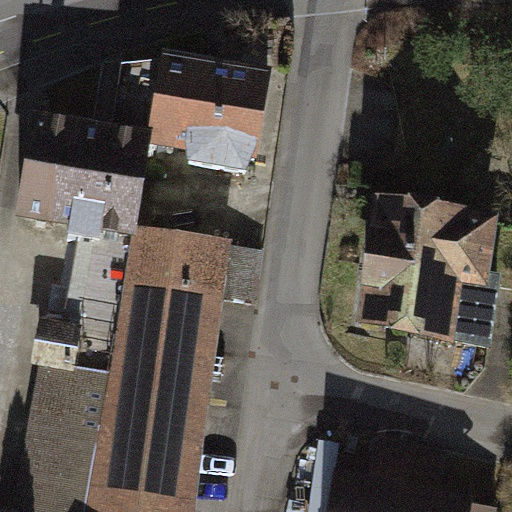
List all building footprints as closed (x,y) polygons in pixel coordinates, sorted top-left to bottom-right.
[(115,121),(42,109),(24,213),(73,221),(70,238),(81,240),(73,286),(57,283),(51,317),(44,316),(37,359),(50,361),(25,505),(68,511),(95,511),(137,226),(152,136),(166,51),(125,60),(115,121)] [(270,67),(166,51),(152,136),(190,142),(193,162),(245,172),(257,152),(270,67)] [(488,213),(373,193),(357,320),(492,349),(500,274),(480,270),(488,213)] [(268,246),(137,226),(95,511),(190,511),(222,296),(259,301),(268,246)] [(464,511),(467,494),(337,473),(330,511),(464,511)]
